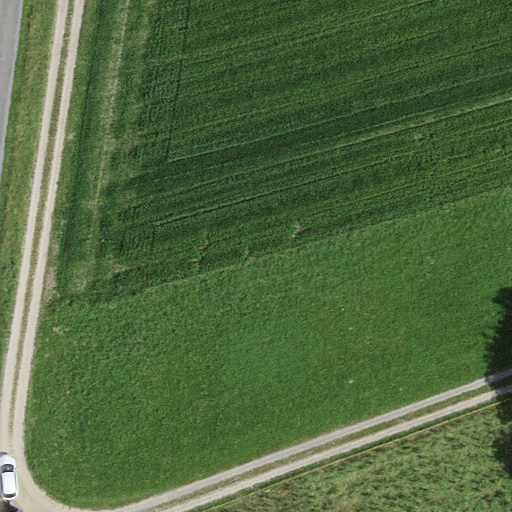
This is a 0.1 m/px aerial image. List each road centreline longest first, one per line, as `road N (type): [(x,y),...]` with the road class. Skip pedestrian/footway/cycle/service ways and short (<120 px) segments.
road 1 (track): [(43,511),(9,440),(74,0)]
road 2 (track): [(511,380),(155,511)]
